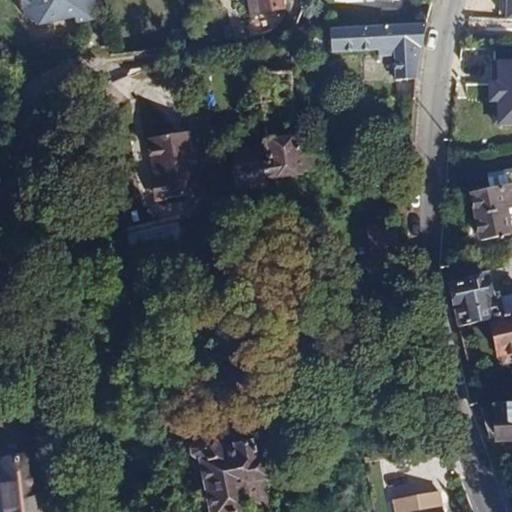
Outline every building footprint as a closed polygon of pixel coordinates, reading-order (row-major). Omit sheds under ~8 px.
[(77,37),(107,30),(99,0),(84,0),(83,0),(18,0),(17,2),(24,29),(40,39),(75,31),(77,37)] [(282,0),(259,0),(260,3),(251,5),(253,15),(284,9),(282,0)] [(394,77),(414,77),(426,18),(334,28),(337,52),(384,47),(385,52),(400,51),(394,77)] [(511,61),(498,62),(500,126),(511,125),(511,61)] [(258,107),(295,104),(292,71),(254,71),(258,107)] [(199,195),(188,133),(147,140),(157,202),(199,195)] [(303,171),(300,157),(298,136),(264,141),(264,147),(266,163),(233,169),(237,192),(264,187),(263,179),(303,171)] [(230,154),(233,169),(266,163),(264,147),(230,154)] [(378,181),(376,158),(352,161),(353,184),(378,181)] [(511,182),(471,190),(480,238),(511,233),(505,207),(511,205),(511,182)] [(401,257),(395,226),(370,231),(374,262),(401,257)] [(486,274),(453,281),(461,320),(492,314),(503,311),(500,296),(499,292),(491,294),(486,274)] [(505,295),(500,296),(503,311),(511,308),(511,290),(504,292),(505,295)] [(511,308),(503,311),(492,314),(501,346),(511,343),(511,308)] [(511,399),(480,402),(491,438),(511,436),(511,399)] [(182,457),(188,461),(199,469),(206,511),(256,511),(263,511),(263,505),(268,504),(267,497),(261,498),(260,490),(266,489),(262,467),(268,465),(264,444),(234,450),(233,443),(212,447),(195,436),(182,457)] [(37,495),(33,456),(6,459),(10,511),(44,511),(43,495),(37,495)] [(206,511),(199,469),(188,461),(193,493),(191,494),(194,511),(206,511)] [(442,509),(438,483),(392,491),(395,511),(447,511),(447,509),(442,509)]
